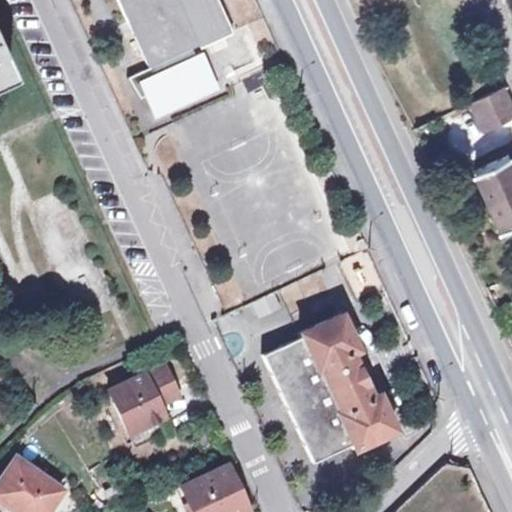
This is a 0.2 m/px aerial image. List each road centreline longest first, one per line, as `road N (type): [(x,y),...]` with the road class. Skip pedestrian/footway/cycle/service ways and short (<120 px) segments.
road 1 (residential): [(286,511),(45,0)]
road 2 (secondary): [(282,0),(477,407)]
road 3 (secondary): [(499,387),(322,0)]
road 4 (unclassified): [(361,511),(477,407)]
